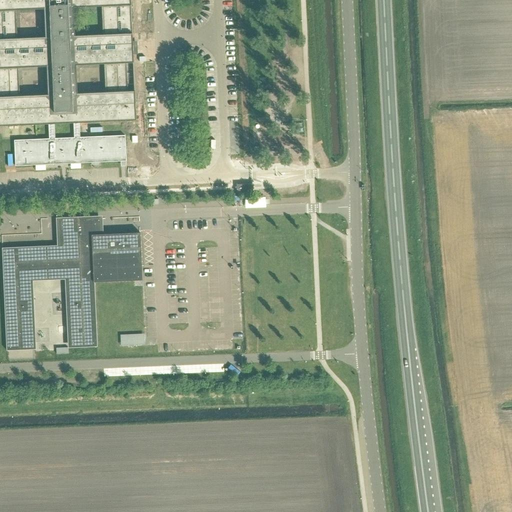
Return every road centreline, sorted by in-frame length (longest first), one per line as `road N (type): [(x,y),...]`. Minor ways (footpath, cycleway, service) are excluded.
road 1 (trunk): [(427,511),(401,287),(383,0)]
road 2 (unclassified): [(379,511),(362,353),(346,0)]
